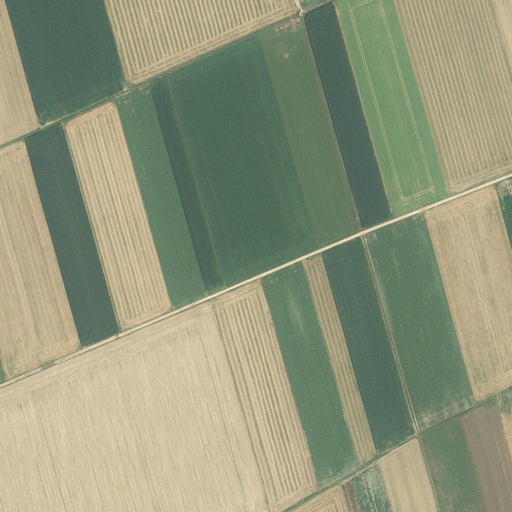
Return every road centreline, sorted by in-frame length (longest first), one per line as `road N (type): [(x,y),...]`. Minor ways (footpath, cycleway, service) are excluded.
road 1 (track): [(511,175),(0,386)]
road 2 (track): [(332,0),(0,148)]
road 3 (track): [(511,388),(286,511)]
road 4 (track): [(297,0),(361,233)]
road 5 (track): [(417,434),(361,233)]
